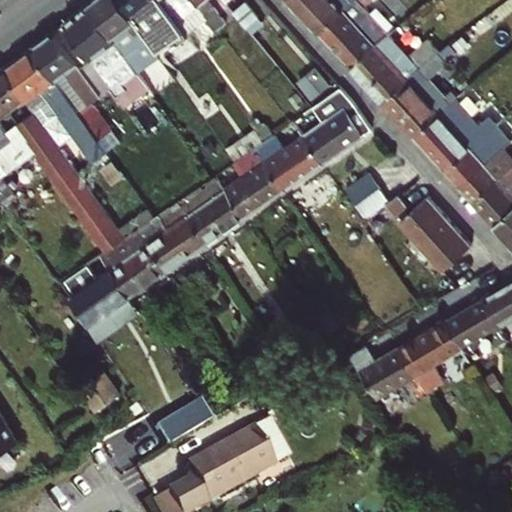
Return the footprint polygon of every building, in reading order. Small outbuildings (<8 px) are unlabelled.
[(122,0),(92,0),(89,2),(117,41),(125,35),(145,64),(160,52),(151,39),(148,35),(122,0)] [(122,0),(148,35),(165,23),(152,3),(156,0),(122,0)] [(161,32),(168,42),(186,30),(164,0),(156,0),(152,3),(165,23),(148,35),(151,39),(161,32)] [(206,13),(200,4),(196,0),(164,0),(186,30),(203,53),(213,45),(206,35),(217,27),(206,13)] [(245,0),(233,10),(246,26),(258,16),(245,0)] [(390,31),(362,0),(356,0),(322,32),(353,66),(390,31)] [(362,0),(390,31),(398,25),(375,0),(362,0)] [(117,41),(89,2),(65,21),(92,59),(122,100),(130,93),(124,84),(140,73),(117,41)] [(206,13),(217,27),(219,29),(227,22),(215,7),(206,13)] [(83,65),(92,59),(65,21),(36,44),(93,126),(101,137),(112,128),(93,100),(102,93),(83,65)] [(360,73),(385,100),(436,52),(440,49),(428,36),(409,53),(390,31),(353,66),(360,73)] [(173,49),(168,42),(161,32),(151,39),(160,52),(163,57),(173,49)] [(93,126),(36,44),(35,45),(6,66),(28,96),(37,109),(54,134),(69,123),(79,136),(93,126)] [(436,52),(385,100),(416,135),(442,111),(450,103),(451,103),(459,96),(454,90),(447,96),(431,79),(447,65),(436,52)] [(317,97),(337,80),(322,62),(302,78),(317,97)] [(0,120),(0,116),(14,106),(28,96),(6,66),(0,70),(0,195),(15,186),(7,174),(36,154),(105,249),(126,235),(54,134),(37,109),(23,119),(10,128),(8,124),(4,127),(0,120)] [(342,86),(325,98),(336,113),(305,134),(324,163),(371,130),(362,117),(355,121),(341,101),(348,95),(342,86)] [(37,109),(28,96),(14,106),(23,119),(37,109)] [(450,103),(442,111),(463,136),(472,128),(450,103)] [(463,136),(442,111),(416,135),(447,169),(497,123),(488,113),(472,128),(463,136)] [(447,169),(459,182),(486,159),(488,161),(511,139),(497,123),(447,169)] [(256,125),(226,145),(236,159),(255,146),(265,139),(256,125)] [(266,161),(284,148),(274,133),(265,139),(255,146),(266,161)] [(324,163),(305,134),(284,148),(266,161),(286,189),(324,163)] [(236,159),(235,160),(245,175),(227,188),(247,216),(286,189),(266,161),(255,146),(236,159)] [(459,182),(476,200),(501,176),(488,161),(486,159),(459,182)] [(372,172),(348,188),(367,215),(391,200),(372,172)] [(476,200),(496,222),(511,206),(511,188),(501,176),(476,200)] [(207,243),(247,216),(227,188),(220,177),(193,197),(189,191),(188,192),(177,199),(188,214),(207,243)] [(15,186),(0,195),(0,197),(5,204),(20,193),(15,186)] [(453,271),(483,242),(434,190),(403,219),(453,271)] [(171,204),(174,209),(181,219),(188,214),(177,199),(171,204)] [(399,212),(391,200),(367,215),(375,228),(399,212)] [(511,206),(496,222),(511,239),(511,206)] [(181,219),(174,209),(164,217),(163,215),(155,220),(152,217),(139,226),(169,269),(207,243),(188,214),(181,219)] [(105,249),(101,252),(106,260),(110,266),(130,295),(169,269),(139,226),(126,235),(105,249)] [(101,252),(94,257),(99,265),(106,260),(101,252)] [(130,295),(110,266),(72,293),(89,323),(130,295)] [(193,277),(204,294),(216,286),(205,270),(193,277)] [(511,318),(511,280),(485,296),(503,324),(511,318)] [(449,318),(465,346),(503,324),(485,296),(449,318)] [(209,328),(196,310),(186,317),(200,335),(209,328)] [(448,356),(465,346),(449,318),(420,335),(429,349),(439,343),(448,356)] [(403,345),(419,373),(441,360),(448,356),(439,343),(429,349),(420,335),(403,345)] [(419,373),(403,345),(385,356),(376,341),(352,356),(379,396),(419,373)] [(456,362),(446,368),(457,385),(467,380),(456,362)] [(98,378),(84,388),(95,404),(109,395),(98,378)] [(160,431),(169,445),(213,418),(203,404),(160,431)] [(0,453),(21,440),(0,408),(0,453)] [(164,493),(175,511),(192,511),(273,465),(251,425),(180,465),(188,479),(164,493)]
